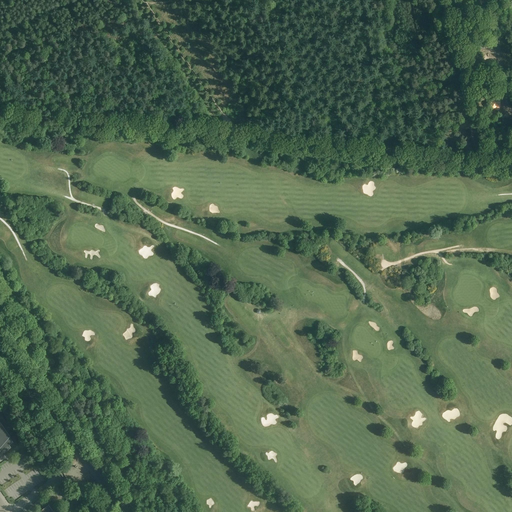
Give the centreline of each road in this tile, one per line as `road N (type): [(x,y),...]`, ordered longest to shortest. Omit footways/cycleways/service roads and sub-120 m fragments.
road 1 (unclassified): [(511,165),(0,113)]
road 2 (secondary): [(129,511),(0,349)]
road 3 (track): [(144,0),(229,131)]
